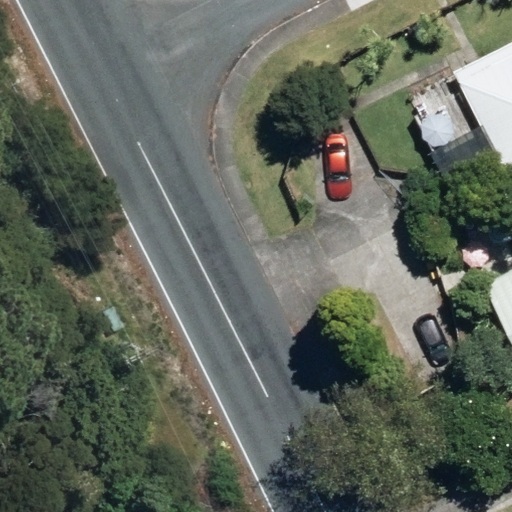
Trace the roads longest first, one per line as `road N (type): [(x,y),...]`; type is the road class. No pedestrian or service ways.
road 1 (secondary): [(324,511),(97,58)]
road 2 (residential): [(97,58),(215,0)]
